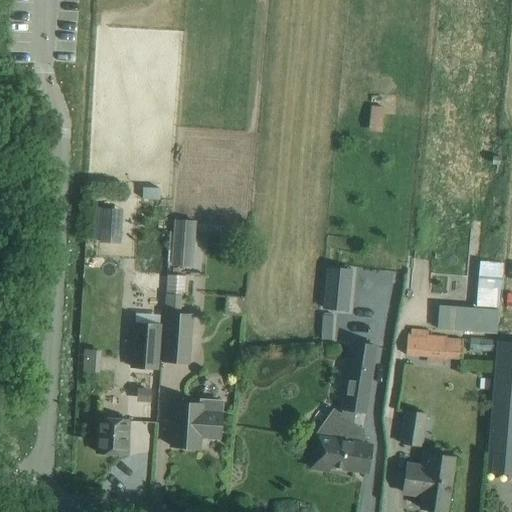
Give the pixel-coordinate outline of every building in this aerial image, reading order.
[(383,107),(370,107),(368,133),(381,133),(383,107)] [(120,243),(122,210),(101,208),(99,242),(120,243)] [(192,267),(194,234),(194,232),(194,223),(173,222),(173,230),(172,230),(170,266),(192,267)] [(478,260),(475,306),(497,308),(500,261),(478,260)] [(327,268),(323,308),(347,310),(351,270),(327,268)] [(160,361),(163,361),(188,363),(191,315),(179,314),(180,295),(184,295),(185,275),(166,274),(160,361)] [(226,295),(225,313),(243,315),(244,297),(226,295)] [(500,335),(502,312),(438,306),(436,329),(500,335)] [(317,340),(332,341),(334,315),(319,314),(317,340)] [(156,369),(159,325),(134,323),(131,367),(156,369)] [(444,358),(459,359),(461,340),(444,339),(445,337),(427,336),(428,331),(410,329),(410,334),(407,334),(406,355),(427,357),(426,363),(444,364),(444,358)] [(473,340),(473,348),(494,349),(495,340),(473,340)] [(360,445),(362,429),(355,428),(352,426),(354,411),(366,412),(376,346),(352,342),(341,415),(333,410),(316,433),(316,438),(315,437),(312,455),(328,458),(327,466),(366,472),(370,447),(360,445)] [(83,371),(97,371),(98,349),(85,348),(83,371)] [(511,393),(493,392),(487,471),(511,473),(511,393)] [(200,400),(200,404),(174,402),(171,446),(198,448),(199,436),(219,437),(222,401),(200,400)] [(420,446),(425,414),(404,411),(400,443),(420,446)] [(128,420),(98,418),(97,452),(126,454),(128,420)] [(407,462),(401,493),(422,496),(420,508),(445,511),(448,492),(449,483),(454,457),(428,453),(425,465),(420,464),(407,462)]
